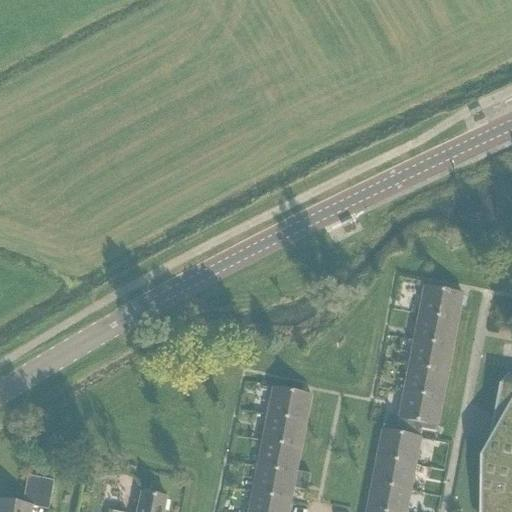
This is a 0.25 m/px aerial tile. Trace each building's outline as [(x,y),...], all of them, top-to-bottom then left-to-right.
[(423,289),(418,316),(457,323),(462,296),(423,289)] [(457,323),(418,316),(413,342),(452,349),(457,323)] [(408,368),(447,375),(452,349),(413,342),(408,368)] [(403,394),(442,402),(447,375),(408,368),(403,394)] [(511,511),(511,376),(507,375),(499,386),(487,445),(479,460),(478,511),(511,511)] [(306,424),(311,398),(272,390),(267,417),(306,424)] [(403,394),(398,420),(436,428),(437,428),(442,402),(403,394)] [(267,417),(262,443),(300,450),(306,424),(267,417)] [(376,459),(415,466),(420,440),(419,440),(421,431),(435,433),(436,428),(398,420),(396,429),(383,426),(382,432),(376,459)] [(262,443),(257,469),(295,476),(300,450),(262,443)] [(371,485),(410,492),(415,466),(376,459),(371,485)] [(252,495),(290,503),(295,476),(257,469),(252,495)] [(48,511),(53,482),(27,477),(22,506),(0,502),(0,511),(30,511),(31,508),(48,511)] [(371,485),(366,511),(371,511),(406,511),(410,492),(371,485)] [(163,511),(166,500),(141,494),(137,511),(163,511)] [(288,511),(290,503),(252,495),(248,511),(288,511)]
